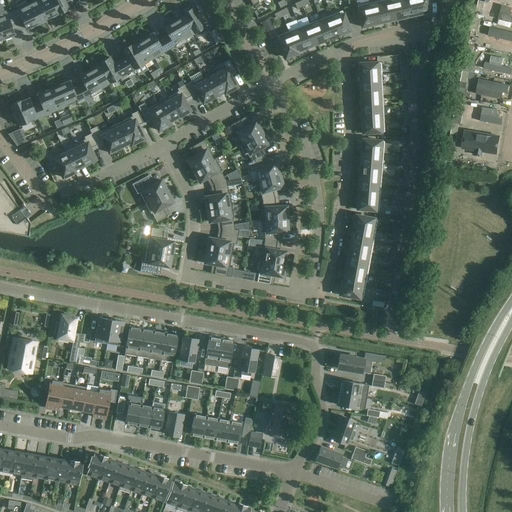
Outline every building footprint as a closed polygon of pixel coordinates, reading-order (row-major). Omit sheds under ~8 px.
[(26,1),(38,25),(45,21),(44,20),(47,19),(37,0),(36,0),(28,4),(26,1)] [(37,0),(47,19),(50,17),(51,18),(58,15),(50,0),(37,0)] [(50,0),(58,15),(69,9),(65,2),(67,1),(66,0),(50,0)] [(383,0),(380,1),(385,22),(396,19),(391,0),(383,0)] [(391,0),(396,19),(407,17),(403,0),(391,0)] [(403,0),(407,17),(418,14),(414,0),(403,0)] [(414,0),(418,14),(430,11),(427,0),(414,0)] [(38,25),(26,1),(15,7),(17,10),(12,12),(17,23),(22,21),(26,29),(30,27),(31,29),(38,25)] [(369,3),(374,24),(385,22),(380,1),(369,3)] [(485,2),(478,1),(476,11),(482,12),(485,2)] [(374,24),(369,3),(357,6),(362,27),(374,24)] [(511,8),(501,5),(498,19),(511,22),(511,15),(510,15),(511,8)] [(193,8),(183,14),(196,37),(207,30),(201,20),(202,19),(199,14),(197,15),(193,8)] [(17,23),(12,12),(7,14),(6,11),(0,13),(0,29),(4,40),(11,37),(11,36),(14,34),(11,26),(17,23)] [(342,11),(331,15),(339,35),(350,31),(342,11)] [(196,37),(183,14),(182,14),(183,15),(180,17),(180,16),(173,20),(187,42),(185,39),(194,34),(196,37)] [(331,15),(320,19),(328,39),(339,35),(331,15)] [(274,28),(269,19),(261,23),(266,32),(274,28)] [(320,19),(310,23),(318,43),(328,39),(320,19)] [(481,20),(474,19),(472,29),(478,30),(481,20)] [(187,42),(173,20),(166,24),(167,25),(164,27),(168,35),(163,38),(169,49),(175,46),(176,49),(187,42)] [(310,23),(299,28),(307,48),(318,43),(310,23)] [(299,28),(289,32),(297,54),(298,53),(297,52),(307,48),(299,28)] [(488,37),(511,42),(511,33),(490,29),(488,37)] [(222,41),(217,32),(215,30),(209,33),(216,45),(222,41)] [(296,54),(297,54),(289,32),(277,36),(286,58),(287,57),(296,54)] [(142,38),(154,58),(169,49),(163,38),(158,41),(153,33),(150,35),(149,34),(142,38)] [(132,44),(144,64),(154,58),(142,38),(135,42),(136,44),(134,45),(133,44),(132,44)] [(122,65),(129,77),(137,73),(135,69),(144,64),(132,44),(122,50),(126,57),(125,58),(127,62),(122,65)] [(474,46),(468,45),(466,55),(472,56),(474,46)] [(208,56),(214,53),(211,47),(205,51),(208,56)] [(474,57),(472,56),(466,55),(465,55),(463,62),(463,64),(472,66),(474,57)] [(484,62),(483,69),(511,76),(511,72),(511,67),(502,66),(504,59),(491,56),(490,63),(484,62)] [(194,60),(197,65),(202,62),(200,57),(194,60)] [(99,63),(110,83),(120,78),(122,81),(129,77),(122,65),(117,67),(115,64),(114,65),(110,58),(99,63)] [(214,71),(226,93),(227,93),(235,88),(237,87),(230,75),(235,71),(229,60),(223,63),(226,69),(216,75),(214,71)] [(89,69),(102,92),(103,92),(101,89),(110,83),(99,63),(99,64),(99,65),(97,66),(96,65),(89,69)] [(360,76),(381,75),(381,63),(359,64),(360,76)] [(79,87),(84,98),(90,95),(92,98),(102,92),(89,69),(82,73),(83,74),(80,76),(84,84),(79,87)] [(226,93),(214,71),(203,77),(214,97),(224,91),(226,94),(226,93)] [(469,72),(462,71),(460,81),(467,82),(469,72)] [(304,100),(330,89),(323,73),(297,84),(304,100)] [(361,87),(382,86),(381,75),(360,76),(361,87)] [(214,97),(203,77),(193,83),(192,81),(184,85),(191,96),(198,93),(203,103),(214,97)] [(507,93),(509,85),(479,79),(476,94),(497,98),(497,97),(501,97),(502,92),(507,93)] [(58,84),(67,105),(77,101),(79,104),(86,101),(84,98),(79,87),(73,90),(70,81),(66,83),(65,81),(58,84)] [(156,86),(153,81),(147,85),(150,90),(156,86)] [(48,90),(57,110),(67,105),(58,84),(51,88),(51,89),(48,90)] [(191,96),(184,85),(177,89),(179,91),(168,97),(179,117),(190,111),(184,100),(191,96)] [(361,99),(383,97),(382,86),(361,87),(361,99)] [(28,99),(37,119),(57,110),(48,90),(47,91),(46,90),(40,92),(41,94),(37,95),(41,104),(33,107),(29,99),(28,99)] [(110,96),(113,102),(119,99),(116,93),(110,96)] [(170,125),(169,122),(179,117),(168,97),(158,103),(170,125)] [(362,110),(383,109),(383,97),(361,99),(362,110)] [(464,98),(457,97),(455,108),(462,109),(464,98)] [(37,119),(28,99),(23,101),(22,100),(11,105),(14,112),(12,113),(15,119),(17,118),(20,126),(37,119)] [(170,125),(158,103),(147,109),(144,103),(138,107),(146,122),(152,118),(159,131),(160,130),(169,125),(169,126),(170,125)] [(113,106),(107,109),(109,114),(115,111),(113,106)] [(483,107),(474,106),(472,119),(492,123),(493,116),(495,117),(502,118),(504,111),(498,110),(483,107)] [(362,121),(384,120),(383,109),(362,110),(362,121)] [(122,122),(132,144),(134,144),(142,139),(142,140),(144,139),(137,126),(143,123),(138,111),(131,114),(132,117),(122,122)] [(68,124),(74,121),(72,115),(65,118),(68,124)] [(244,143),(262,133),(256,122),(248,126),(246,123),(245,124),(242,119),(231,125),(236,135),(238,133),(244,143)] [(384,120),(362,121),(363,133),(384,132),(384,120)] [(132,144),(122,122),(111,127),(121,147),(131,142),(132,145),(132,144)] [(459,124),(452,123),(451,134),(457,135),(459,124)] [(121,147),(111,127),(100,132),(97,126),(90,130),(97,145),(104,142),(109,153),(121,147)] [(27,140),(26,141),(21,130),(23,129),(22,128),(8,134),(17,146),(28,141),(27,140)] [(97,145),(90,130),(91,134),(84,137),(85,139),(74,145),(84,165),(95,159),(90,149),(97,145)] [(474,150),(484,152),(496,154),(499,136),(465,131),(462,148),(474,150)] [(262,133),(244,143),(249,153),(247,154),(251,162),(247,163),(248,163),(263,157),(261,152),(262,151),(260,148),(268,144),(262,133)] [(194,171),(215,159),(215,158),(212,160),(206,151),(209,150),(204,140),(192,147),(195,152),(194,153),(195,156),(188,160),(194,171)] [(362,152),(383,153),(384,142),(363,140),(362,152)] [(84,165),(74,145),(76,148),(66,153),(64,150),(74,172),(75,172),(74,170),(84,165)] [(74,172),(64,150),(53,155),(52,153),(45,156),(51,168),(57,165),(63,178),(65,177),(73,173),(74,172)] [(383,153),(362,152),(361,163),(382,165),(383,153)] [(263,157),(248,163),(250,171),(256,170),(259,180),(255,181),(256,181),(280,175),(276,163),(268,165),(267,162),(265,162),(263,157)] [(214,186),(226,181),(220,170),(222,170),(215,159),(194,171),(200,182),(208,178),(209,181),(211,180),(214,186)] [(360,174),(382,176),(382,165),(361,163),(360,174)] [(359,186),(381,188),(382,176),(360,174),(359,186)] [(280,175),(256,181),(259,193),(260,193),(262,200),(275,198),(274,193),(276,192),(275,189),(283,187),(280,175)] [(145,203),(167,191),(161,180),(153,184),(152,181),(150,182),(147,176),(132,184),(137,194),(140,193),(145,203)] [(25,215),(30,212),(23,203),(19,207),(0,181),(0,229),(28,234),(30,221),(25,215)] [(207,210),(232,206),(230,193),(229,193),(226,181),(214,186),(215,192),(214,192),(214,196),(205,197),(207,210)] [(358,197),(380,199),(381,188),(359,186),(358,197)] [(167,191),(145,203),(151,214),(152,213),(157,222),(168,216),(165,211),(167,210),(165,207),(173,202),(167,191)] [(380,199),(358,197),(357,209),(379,211),(380,199)] [(275,198),(262,200),(263,209),(266,209),(266,220),(287,219),(287,207),(278,207),(278,204),(276,204),(275,198)] [(222,230),(239,230),(235,230),(233,218),(234,218),(232,206),(207,210),(209,222),(218,221),(219,224),(221,224),(222,230)] [(354,227),(375,231),(377,219),(356,216),(354,227)] [(287,219),(266,220),(267,231),(264,232),(264,240),(278,241),(277,236),(279,236),(279,232),(288,232),(287,219)] [(352,238),(373,242),(375,231),(354,227),(352,238)] [(147,250),(171,255),(173,242),(164,241),(165,237),(163,237),(164,230),(152,228),(150,238),(149,238),(147,250)] [(207,251),(232,255),(234,244),(236,244),(239,230),(222,230),(221,237),(219,236),(218,240),(209,238),(207,251)] [(350,250),(371,254),(373,242),(352,238),(350,250)] [(278,241),(264,240),(263,248),(262,248),(260,260),(285,264),(287,252),(278,250),(279,247),(277,247),(278,241)] [(171,255),(147,250),(145,261),(142,260),(140,272),(156,275),(158,268),(159,269),(160,265),(169,267),(171,255)] [(348,261),(369,265),(371,254),(350,250),(348,261)] [(232,255),(207,251),(205,263),(214,264),(213,268),(215,268),(214,274),(231,277),(233,268),(229,267),(232,255)] [(285,264),(260,260),(257,272),(259,273),(257,282),(270,284),(271,278),(272,279),(273,275),(282,277),(285,264)] [(346,272),(367,276),(369,265),(348,261),(346,272)] [(342,283),(365,287),(367,276),(346,272),(344,283),(342,283)] [(365,287),(342,283),(342,284),(340,293),(340,295),(363,299),(365,287)] [(16,325),(19,313),(12,312),(10,324),(16,325)] [(78,348),(81,334),(73,333),(76,318),(68,316),(68,317),(62,315),(62,318),(61,323),(56,322),(54,334),(59,335),(58,338),(72,340),(73,340),(72,348),(78,349),(78,348)] [(107,344),(111,320),(111,318),(111,320),(99,318),(95,342),(107,344)] [(119,346),(123,322),(112,320),(112,318),(111,318),(111,320),(107,344),(119,346)] [(137,356),(142,329),(129,327),(125,354),(137,356)] [(149,358),(153,331),(142,329),(137,356),(149,358)] [(161,361),(165,334),(153,331),(149,358),(161,361)] [(173,363),(178,336),(165,334),(161,361),(173,363)] [(184,337),(180,359),(193,362),(197,339),(184,337)] [(221,339),(209,337),(204,364),(217,366),(221,339)] [(45,359),(47,347),(40,345),(40,346),(36,345),(37,342),(13,338),(11,353),(34,358),(34,357),(45,359)] [(229,368),(233,341),(221,339),(217,366),(229,368)] [(257,350),(244,347),(240,370),(242,370),(241,375),(250,376),(251,372),(253,372),(257,350)] [(93,351),(86,349),(83,364),(90,365),(93,351)] [(31,373),(34,358),(11,353),(9,353),(11,354),(8,369),(31,373)] [(122,371),(124,356),(118,355),(115,370),(122,371)] [(276,378),(279,357),(267,355),(263,375),(276,378)] [(362,373),(364,359),(340,355),(337,368),(362,373)] [(195,384),(197,371),(191,370),(189,383),(195,384)] [(119,374),(101,371),(100,379),(118,382),(119,374)] [(201,385),(204,373),(197,371),(195,384),(201,385)] [(385,382),(386,376),(374,374),(373,380),(385,382)] [(133,391),(135,376),(129,375),(126,390),(133,391)] [(58,406),(63,383),(51,381),(51,378),(45,377),(42,389),(49,391),(45,408),(58,410),(59,406),(58,406)] [(231,390),(233,378),(227,377),(224,389),(231,390)] [(237,391),(239,379),(233,378),(231,390),(237,391)] [(384,389),(385,382),(373,380),(371,386),(384,389)] [(367,397),(369,385),(342,381),(340,393),(367,397)] [(70,408),(74,385),(63,383),(58,406),(59,406),(70,408)] [(82,411),(86,391),(87,387),(74,385),(70,408),(82,411)] [(191,399),(194,387),(187,385),(185,398),(191,399)] [(198,400),(200,388),(194,387),(191,399),(198,400)] [(115,403),(117,390),(110,389),(110,392),(98,389),(97,393),(94,413),(93,413),(93,416),(105,419),(108,402),(115,403)] [(16,400),(17,394),(4,391),(3,397),(16,400)] [(94,413),(97,393),(86,391),(82,411),(93,413),(94,413)] [(365,410),(367,397),(340,393),(338,405),(365,410)] [(288,438),(293,407),(270,403),(263,402),(261,411),(269,412),(265,434),(288,438)] [(125,423),(138,425),(141,405),(129,403),(125,423)] [(138,425),(148,427),(152,407),(141,405),(138,425)] [(148,427),(160,429),(164,409),(152,407),(148,427)] [(379,418),(380,411),(368,409),(366,416),(379,418)] [(179,437),(183,414),(169,412),(165,434),(179,437)] [(206,417),(194,415),(191,435),(203,437),(206,417)] [(351,430),(354,421),(341,416),(333,439),(346,444),(348,438),(352,440),(356,431),(351,430)] [(215,439),(218,419),(206,417),(203,437),(215,439)] [(252,419),(245,418),(242,437),(248,438),(252,419)] [(226,441),(230,421),(218,419),(215,439),(226,441)] [(239,443),(242,423),(230,421),(226,441),(239,443)] [(262,433),(250,431),(248,446),(260,448),(262,433)] [(342,455),(321,447),(316,460),(337,467),(338,465),(342,467),(346,458),(341,457),(342,455)] [(365,457),(367,451),(355,447),(353,453),(365,457)] [(3,449),(0,466),(0,470),(11,472),(14,451),(13,451),(12,450),(9,449),(8,450),(3,449)] [(14,451),(11,472),(22,475),(26,453),(24,453),(24,452),(20,451),(19,452),(14,451)] [(32,480),(33,477),(37,455),(32,455),(32,453),(28,453),(27,454),(26,453),(22,475),(21,478),(32,480)] [(365,457),(353,453),(351,459),(363,463),(365,457)] [(99,478),(106,457),(99,455),(99,456),(94,454),(93,457),(91,456),(88,466),(90,467),(87,474),(99,478)] [(37,455),(33,477),(44,479),(48,458),(43,457),(43,455),(39,455),(38,456),(37,455)] [(48,458),(44,479),(55,481),(59,460),(55,459),(54,457),(51,457),(50,458),(48,458)] [(109,482),(116,462),(115,461),(115,460),(111,459),(110,460),(106,458),(107,457),(106,457),(99,478),(109,482)] [(59,460),(55,481),(67,483),(71,460),(70,460),(70,461),(66,461),(65,459),(62,459),(61,460),(59,460)] [(71,460),(67,483),(78,485),(82,464),(78,463),(78,462),(71,460)] [(116,462),(109,482),(120,486),(118,489),(119,489),(127,466),(126,465),(125,464),(122,463),(121,464),(116,462)] [(127,466),(119,489),(130,493),(138,470),(133,468),(133,467),(130,465),(129,466),(127,466)] [(395,477),(398,471),(389,468),(387,474),(395,477)] [(138,470),(130,493),(131,490),(142,494),(149,473),(144,472),(144,470),(141,469),(139,470),(138,470)] [(149,473),(142,494),(152,497),(160,476),(159,476),(159,477),(155,475),(155,474),(151,473),(150,474),(149,473)] [(160,476),(152,497),(164,501),(171,481),(166,480),(167,478),(160,476)] [(177,510),(185,485),(178,482),(178,484),(174,482),(166,502),(177,506),(176,509),(177,510)] [(183,511),(187,511),(196,490),(194,489),(194,488),(190,487),(189,488),(185,486),(186,485),(185,485),(177,510),(183,511)] [(196,490),(187,511),(188,511),(189,510),(194,511),(199,511),(206,494),(205,493),(205,492),(201,490),(200,491),(196,490)] [(206,494),(199,511),(211,511),(217,497),(216,497),(215,495),(212,494),(211,495),(206,494)] [(217,497),(211,511),(224,511),(228,501),(223,499),(223,498),(220,497),(219,498),(217,497)] [(105,498),(103,504),(109,506),(111,500),(105,498)] [(228,501),(224,511),(236,511),(239,504),(238,505),(234,503),(234,502),(230,501),(229,502),(228,501)]
